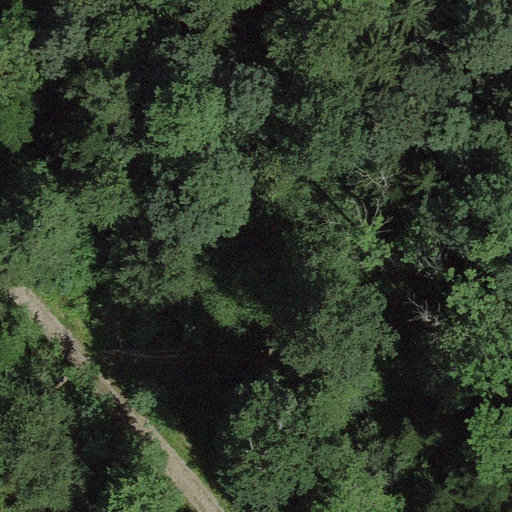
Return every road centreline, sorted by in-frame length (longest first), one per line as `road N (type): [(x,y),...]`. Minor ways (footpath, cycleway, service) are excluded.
road 1 (motorway): [(511,106),(419,511)]
road 2 (track): [(0,255),(217,511)]
